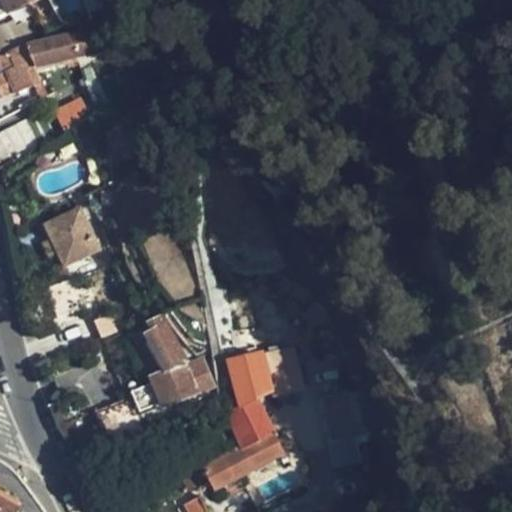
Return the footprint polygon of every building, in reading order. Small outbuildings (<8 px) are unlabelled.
[(0,0),(0,16),(35,0),(0,0)] [(11,51),(26,44),(14,19),(0,26),(0,31),(9,51),(11,51)] [(74,34),(27,46),(35,65),(65,58),(67,65),(74,64),(83,98),(94,95),(85,57),(109,51),(103,27),(74,34)] [(0,55),(2,55),(9,51),(0,31),(0,55)] [(35,65),(27,46),(26,44),(11,51),(16,68),(8,72),(0,75),(0,94),(2,99),(42,83),(35,65)] [(16,68),(11,51),(9,51),(2,55),(8,72),(16,68)] [(135,122),(120,129),(126,143),(133,159),(165,145),(151,109),(133,118),(135,122)] [(33,128),(0,144),(0,172),(12,166),(42,148),(33,128)] [(126,143),(120,129),(106,136),(113,150),(126,143)] [(89,195),(76,201),(81,211),(101,251),(109,247),(89,195)] [(101,251),(81,211),(46,228),(66,268),(101,251)] [(89,310),(77,278),(47,291),(59,322),(89,310)] [(95,324),(102,341),(126,331),(119,315),(95,324)] [(161,318),(147,324),(154,336),(150,337),(135,343),(153,382),(165,411),(192,399),(200,395),(214,388),(203,363),(188,370),(161,318)] [(295,344),(265,352),(274,388),(304,381),(295,344)] [(241,429),(250,448),(279,432),(264,399),(274,388),(265,352),(232,360),(233,367),(244,405),(235,409),(241,429)] [(226,369),(235,409),(244,405),(233,367),(226,369)] [(363,460),(358,430),(365,429),(359,388),(321,395),(333,465),(363,460)] [(200,395),(192,399),(196,405),(203,401),(200,395)] [(141,435),(127,403),(96,417),(110,449),(141,435)] [(250,448),(209,470),(221,491),(289,454),(279,432),(250,448)] [(0,511),(18,511),(20,510),(0,498),(0,511)] [(279,511),(314,511),(311,498),(279,509),(279,511)] [(209,511),(203,499),(182,510),(182,511),(209,511)]
